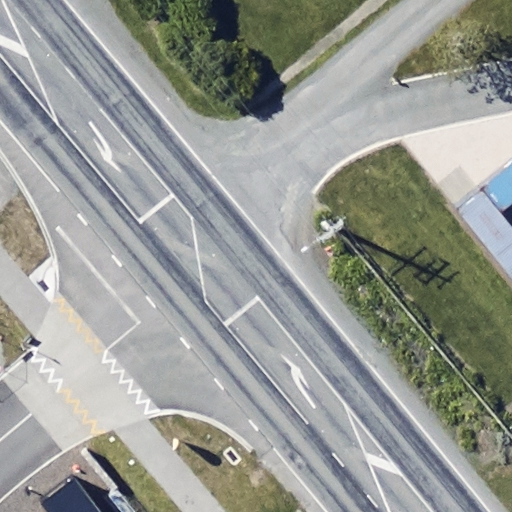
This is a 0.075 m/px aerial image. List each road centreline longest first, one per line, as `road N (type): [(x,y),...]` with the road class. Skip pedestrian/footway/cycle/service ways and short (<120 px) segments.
road 1 (secondary): [(227,283),(0,14)]
road 2 (secondary): [(415,511),(227,283)]
road 3 (residential): [(0,465),(227,283)]
